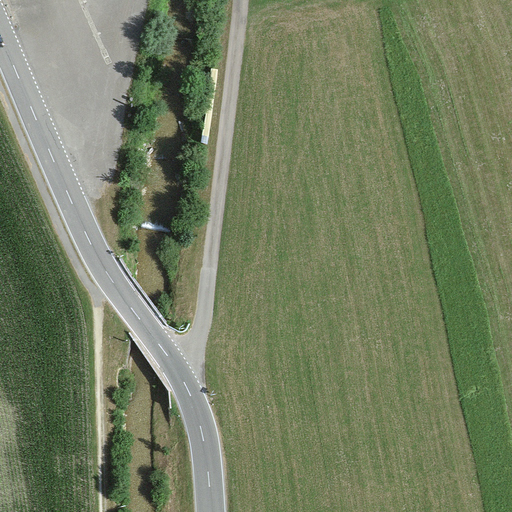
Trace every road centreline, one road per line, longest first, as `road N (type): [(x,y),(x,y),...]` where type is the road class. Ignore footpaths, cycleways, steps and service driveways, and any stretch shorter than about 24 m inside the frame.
road 1 (tertiary): [(211,511),(207,437),(195,405),(104,269),(0,34)]
road 2 (track): [(242,0),(201,344),(186,390)]
